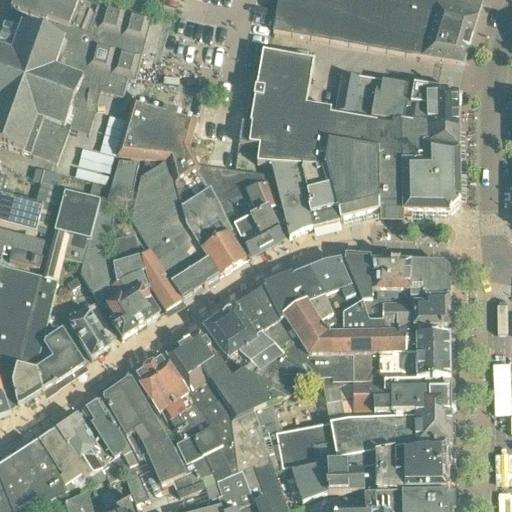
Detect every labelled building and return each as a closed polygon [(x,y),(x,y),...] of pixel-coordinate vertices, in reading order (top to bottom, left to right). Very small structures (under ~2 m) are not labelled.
[(0,151),(23,160),(24,159),(56,171),(69,135),(89,141),(93,124),(90,123),(97,97),(123,104),(128,85),(135,87),(152,22),(141,19),(144,4),(126,0),(121,0),(121,1),(116,0),(101,0),(100,6),(102,7),(101,9),(80,2),(81,1),(77,0),(16,0),(0,43),(0,151)] [(279,0),(273,37),(464,71),(482,7),(462,0),(279,0)] [(271,171),(300,173),(310,173),(310,174),(326,174),(340,227),(379,218),(403,219),(448,220),(451,219),(459,211),(459,208),(458,137),(392,126),(336,116),(306,111),(314,67),(262,58),(250,128),(262,130),(259,151),(257,170),(271,171)] [(342,80),(336,116),(392,126),(458,137),(458,100),(342,80)] [(166,167),(164,168),(168,169),(186,233),(219,284),(246,268),(229,241),(232,239),(228,232),(198,171),(190,154),(188,153),(197,125),(148,110),(133,105),(117,162),(166,167)] [(239,149),(259,151),(262,130),(250,128),(242,127),(239,149)] [(110,284),(108,271),(107,263),(116,203),(131,206),(139,169),(119,167),(108,206),(102,205),(101,208),(84,271),(80,281),(101,314),(107,313),(115,326),(112,329),(111,330),(122,347),(137,337),(128,323),(131,321),(112,292),(111,283),(110,284)] [(130,227),(138,239),(151,259),(182,308),(219,284),(186,233),(168,169),(164,168),(141,184),(132,226),(130,227)] [(263,181),(198,171),(228,232),(233,230),(249,265),(283,247),(268,216),(277,211),(263,181)] [(300,173),(271,171),(289,243),(303,236),(312,234),(307,211),(309,210),(300,173)] [(310,173),(300,173),(309,210),(307,211),(312,234),(340,227),(326,174),(310,174),(310,173)] [(1,200),(6,181),(0,178),(0,228),(36,238),(36,236),(45,238),(52,214),(60,181),(36,174),(33,185),(41,188),(36,209),(1,200)] [(0,389),(10,417),(43,398),(37,375),(37,376),(36,374),(47,332),(64,265),(84,271),(101,208),(65,199),(44,285),(0,273),(0,389)] [(0,266),(4,253),(12,255),(40,262),(44,247),(0,235),(0,266)] [(108,271),(110,284),(111,283),(112,292),(131,321),(128,323),(137,337),(144,332),(158,323),(143,297),(146,295),(140,280),(146,277),(141,263),(151,259),(138,239),(134,241),(114,246),(112,262),(112,266),(113,270),(112,271),(108,271)] [(42,263),(40,262),(12,255),(9,267),(39,275),(42,263)] [(182,308),(151,259),(141,263),(146,277),(151,296),(165,319),(182,308)] [(316,274),(313,275),(320,292),(324,291),(329,303),(331,302),(329,306),(334,317),(338,323),(343,321),(363,309),(358,300),(355,302),(339,267),(316,274)] [(344,268),(358,300),(363,309),(343,321),(346,325),(345,340),(389,340),(389,335),(393,335),(393,334),(392,329),(380,329),(380,306),(381,306),(381,304),(381,297),(375,297),(375,280),(373,280),(373,268),(344,268)] [(410,269),(373,268),(373,280),(375,280),(375,297),(381,297),(381,304),(411,304),(410,269)] [(411,269),(410,269),(411,304),(381,304),(381,306),(380,306),(380,329),(392,329),(393,334),(449,333),(448,276),(443,270),(411,270),(411,269)] [(313,275),(296,282),(313,309),(328,329),(338,323),(334,317),(329,306),(331,302),(329,303),(324,291),(320,292),(313,275)] [(236,313),(235,314),(256,343),(260,340),(319,385),(323,385),(323,386),(328,384),(333,390),(411,390),(411,387),(442,387),(450,388),(449,343),(406,344),(406,340),(389,340),(345,340),(346,325),(343,321),(338,323),(328,329),(313,309),(296,282),(264,295),(236,313)] [(108,348),(115,343),(94,310),(86,315),(86,314),(71,323),(69,330),(91,366),(111,354),(108,348)] [(223,363),(242,377),(287,403),(318,389),(313,385),(319,385),(260,340),(256,343),(235,314),(203,335),(223,363)] [(83,370),(62,337),(59,334),(55,333),(53,334),(47,332),(36,374),(37,376),(37,375),(43,398),(44,397),(54,391),(84,371),(83,370)] [(200,338),(179,352),(187,362),(192,361),(227,415),(233,449),(238,482),(242,480),(255,475),(268,511),(286,511),(270,466),(262,442),(253,418),(271,410),(287,403),(242,377),(231,385),(200,339),(200,338)] [(166,360),(163,363),(212,434),(220,455),(233,449),(227,415),(192,361),(187,362),(179,352),(166,360)] [(177,452),(172,455),(187,478),(208,469),(215,490),(238,482),(233,449),(220,455),(212,434),(163,363),(134,383),(159,420),(164,416),(184,447),(176,451),(177,452)] [(328,384),(323,386),(324,395),(324,396),(355,392),(355,420),(329,425),(330,430),(330,431),(354,426),(388,426),(405,423),(415,423),(415,420),(451,420),(450,397),(442,398),(442,387),(411,387),(411,390),(333,390),(328,384)] [(148,462),(136,469),(137,471),(124,478),(133,504),(135,511),(165,501),(161,491),(172,486),(180,504),(204,494),(209,507),(218,504),(220,503),(215,490),(208,469),(187,478),(172,455),(131,385),(103,404),(139,465),(147,461),(148,462)] [(0,423),(10,420),(9,418),(10,418),(10,417),(0,389),(0,423)] [(100,407),(83,418),(113,465),(129,457),(100,407)] [(281,439),(271,410),(253,418),(262,442),(276,440),(281,439)] [(78,422),(56,436),(71,459),(67,462),(86,493),(91,491),(106,484),(108,489),(120,484),(118,479),(124,477),(124,478),(137,471),(136,469),(129,457),(113,465),(83,418),(78,422)] [(330,430),(281,439),(276,440),(282,476),(353,464),(399,454),(451,452),(451,420),(415,420),(415,423),(405,423),(388,426),(354,426),(330,431),(330,430)] [(63,483),(61,484),(67,501),(68,500),(68,501),(86,493),(67,462),(71,459),(56,436),(39,448),(59,478),(60,478),(63,483)] [(37,449),(0,473),(0,489),(9,511),(46,511),(53,508),(67,501),(61,484),(59,485),(55,479),(56,479),(37,449)] [(446,472),(446,452),(399,454),(353,464),(292,478),(283,481),(289,499),(298,496),(302,509),(328,500),(364,498),(364,482),(376,482),(376,483),(390,483),(390,471),(394,471),(403,476),(420,476),(420,472),(446,472)] [(447,496),(446,472),(420,472),(420,476),(403,476),(394,471),(390,471),(390,483),(376,483),(376,496),(377,497),(447,496)] [(268,511),(255,475),(242,480),(255,511),(268,511)] [(215,490),(220,503),(222,511),(255,511),(242,480),(238,482),(215,490)] [(0,511),(9,511),(0,489),(0,511)] [(402,501),(366,502),(366,511),(453,511),(453,505),(444,506),(444,501),(402,501)] [(331,504),(313,510),(313,511),(366,511),(366,502),(331,504)] [(90,511),(88,503),(66,511),(90,511)]
